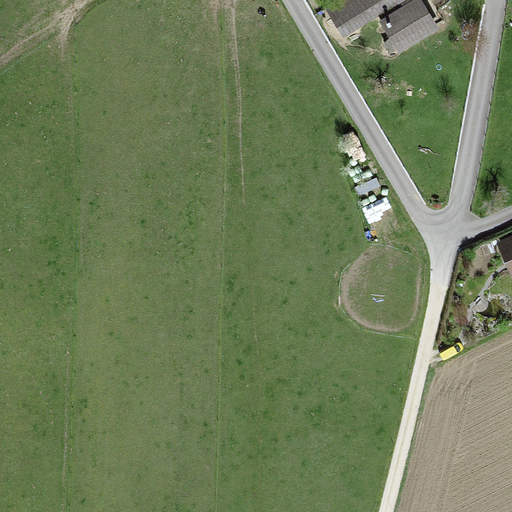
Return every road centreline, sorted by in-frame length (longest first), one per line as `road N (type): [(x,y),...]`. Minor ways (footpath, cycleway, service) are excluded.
road 1 (unclassified): [(292,0),(416,209),(450,237)]
road 2 (track): [(450,237),(385,511)]
road 3 (residential): [(498,0),(450,237)]
